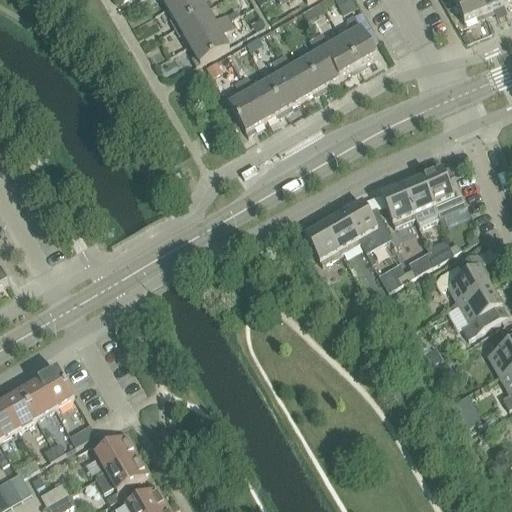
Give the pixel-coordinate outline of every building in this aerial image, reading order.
[(168,12),(188,0),(156,0),(158,3),(162,1),(168,12)] [(188,0),(168,12),(174,23),(170,25),(175,33),(208,14),(201,2),(203,0),(188,0)] [(350,0),(338,0),(339,0),(348,17),(357,12),(350,0)] [(487,22),(477,0),(453,0),(465,26),(476,21),(478,25),(487,22)] [(477,0),(487,22),(495,18),(493,14),(505,9),(500,0),(477,0)] [(511,0),(500,0),(505,9),(511,6),(511,0)] [(321,6),(303,17),(308,26),(326,15),(321,6)] [(208,14),(175,33),(180,41),(183,39),(190,49),(231,25),(230,24),(227,19),(215,25),(208,14)] [(236,14),(227,19),(230,24),(239,19),(236,14)] [(356,22),(361,31),(372,51),(379,47),(362,18),(356,22)] [(342,43),(361,76),(369,71),(367,67),(378,61),(354,19),(347,24),(354,36),(342,43)] [(190,49),(196,60),(192,62),(197,71),(230,52),(223,39),(235,32),(231,25),(190,49)] [(316,41),(340,83),(351,76),(353,80),(361,76),(342,43),(330,50),(323,37),(316,41)] [(305,64),(324,97),(332,93),(329,89),(340,83),(316,41),(310,45),(317,57),(305,64)] [(279,63),(303,104),(314,98),(316,102),(324,97),(305,64),(293,71),(286,59),(279,63)] [(292,111),(303,104),(279,63),(272,67),(279,79),(267,86),(286,119),(294,114),(292,111)] [(208,71),(207,72),(209,75),(213,82),(222,76),(217,66),(208,71)] [(242,85),(265,126),(276,120),(278,124),(286,119),(267,86),(255,93),(248,81),(242,85)] [(242,85),(235,89),(242,101),(229,108),(248,141),(257,136),(255,132),(265,126),(242,85)] [(450,170),(443,173),(447,184),(455,181),(450,170)] [(422,182),(440,224),(468,212),(455,181),(447,184),(443,173),(422,182)] [(402,191),(416,223),(420,233),(440,224),(422,182),(402,191)] [(416,223),(402,191),(381,200),(395,232),(416,223)] [(343,218),(361,248),(367,259),(391,245),(378,213),(369,216),(363,206),(343,218)] [(361,248),(343,218),(325,229),(342,259),(361,248)] [(342,259),(325,229),(305,240),(323,270),(342,259)] [(450,252),(454,260),(462,255),(457,248),(450,252)] [(454,260),(450,252),(442,256),(447,264),(454,260)] [(442,256),(431,263),(434,272),(447,264),(442,256)] [(436,288),(440,296),(448,291),(459,311),(492,292),(481,272),(484,271),(478,260),(442,280),(436,288)] [(0,294),(8,289),(0,274),(0,294)] [(405,278),(409,286),(416,281),(412,274),(405,278)] [(409,286),(405,278),(397,282),(402,290),(409,286)] [(459,311),(470,329),(462,333),(469,345),(511,320),(511,319),(506,309),(503,311),(492,292),(459,311)] [(369,306),(374,313),(381,309),(377,301),(369,306)] [(374,313),(369,306),(362,310),(366,317),(374,313)] [(500,381),(511,373),(511,333),(495,344),(501,354),(488,361),(500,381)] [(436,351),(425,358),(432,369),(442,362),(436,351)] [(446,367),(436,372),(444,389),(454,384),(446,367)] [(511,373),(500,381),(510,400),(503,404),(510,415),(511,413),(511,373)] [(48,375),(37,381),(56,414),(75,402),(59,374),(50,379),(48,375)] [(21,396),(37,424),(56,414),(37,381),(26,387),(29,392),(21,396)] [(37,424),(21,396),(13,401),(11,397),(0,402),(19,435),(37,424)] [(0,445),(19,435),(0,402),(0,445)] [(70,442),(76,452),(97,440),(91,430),(70,442)] [(138,459),(127,440),(106,452),(102,444),(96,448),(100,455),(95,458),(107,477),(138,459)] [(53,452),(59,462),(66,458),(60,447),(53,452)] [(59,462),(53,452),(45,456),(51,467),(59,462)] [(118,496),(116,498),(120,504),(126,501),(132,497),(128,491),(149,479),(138,459),(107,477),(96,483),(105,498),(115,492),(118,496)] [(492,460),(486,467),(496,475),(502,467),(492,460)] [(36,464),(17,475),(19,479),(20,478),(23,483),(40,473),(36,464)] [(10,484),(22,505),(33,499),(23,483),(20,478),(19,479),(10,484)] [(41,481),(34,485),(37,492),(45,488),(41,481)] [(0,489),(0,490),(12,511),(22,505),(10,484),(0,489)] [(47,511),(69,499),(63,488),(41,501),(47,511)] [(10,511),(12,511),(0,490),(0,511),(10,511)] [(132,497),(126,501),(130,508),(123,511),(167,511),(168,511),(157,493),(136,504),(132,497)] [(116,498),(107,502),(111,509),(117,506),(120,504),(116,498)] [(69,499),(47,511),(71,511),(75,510),(69,499)] [(120,504),(117,506),(120,511),(123,511),(130,508),(126,501),(120,504)]
